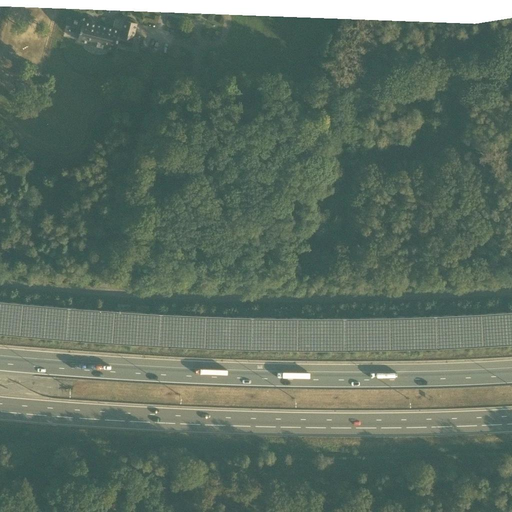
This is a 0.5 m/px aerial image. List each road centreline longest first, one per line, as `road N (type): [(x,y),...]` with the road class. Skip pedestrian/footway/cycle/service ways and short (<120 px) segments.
road 1 (unclassified): [(511,295),(240,299),(0,283)]
road 2 (motorway): [(0,404),(291,420),(511,418)]
road 3 (motorway): [(511,372),(291,376),(0,361)]
